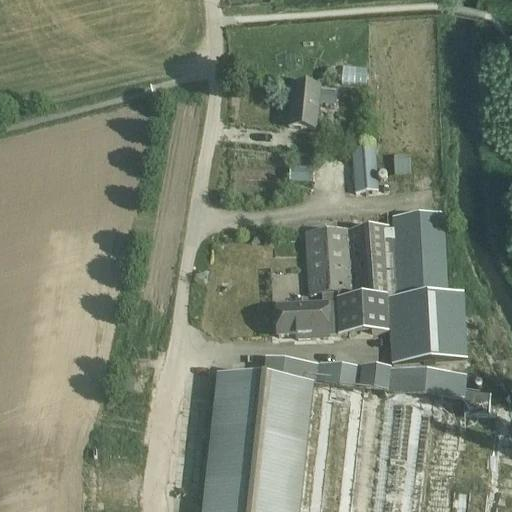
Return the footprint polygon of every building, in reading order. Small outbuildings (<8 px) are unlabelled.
[(299,0),(273,0),(274,9),(299,11),(299,0)] [(105,7),(88,9),(89,20),(107,18),(105,7)] [(343,69),(342,85),(366,86),(367,71),(343,69)] [(329,85),(337,76),(332,70),(323,79),(329,85)] [(322,90),(313,89),(293,87),(289,128),(317,131),(320,106),(335,107),(336,95),(322,94),(322,90)] [(379,194),(376,145),(352,147),(355,196),(379,194)] [(413,176),(414,158),(399,157),(399,176),(413,176)] [(315,170),(290,168),(289,183),(314,185),(315,170)] [(297,308),(277,309),(278,339),(297,338),(298,341),(318,340),(329,340),(329,337),(341,336),(389,334),(392,356),(395,356),(394,363),(445,361),(468,360),(465,297),(447,298),(444,218),(393,221),(394,230),(394,236),(388,237),(387,230),(307,235),(310,298),(324,297),(325,307),(297,308)] [(259,235),(250,236),(251,246),(259,246),(259,235)] [(218,379),(203,511),(488,511),(494,458),(498,419),(488,418),(490,398),(466,395),(467,382),(368,371),(267,361),(265,372),(250,371),(249,382),(218,379)] [(444,367),(403,367),(403,375),(444,374),(444,367)] [(120,379),(118,394),(133,396),(135,381),(120,379)]
